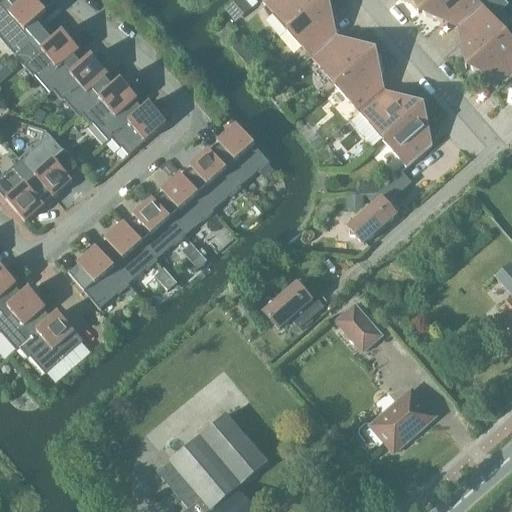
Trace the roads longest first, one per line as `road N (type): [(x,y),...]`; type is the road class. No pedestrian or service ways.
road 1 (residential): [(347,277),(497,146),(368,0)]
road 2 (residential): [(36,260),(196,116),(91,0)]
